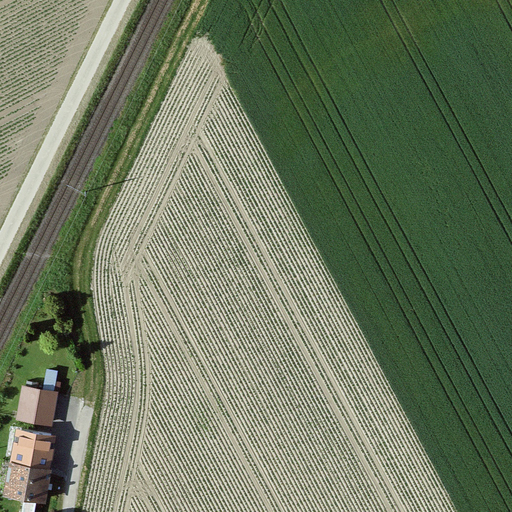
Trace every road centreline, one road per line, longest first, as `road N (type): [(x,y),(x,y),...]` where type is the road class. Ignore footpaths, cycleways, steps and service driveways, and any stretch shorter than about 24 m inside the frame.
road 1 (track): [(247,0),(84,307),(87,405)]
road 2 (track): [(123,0),(0,248)]
